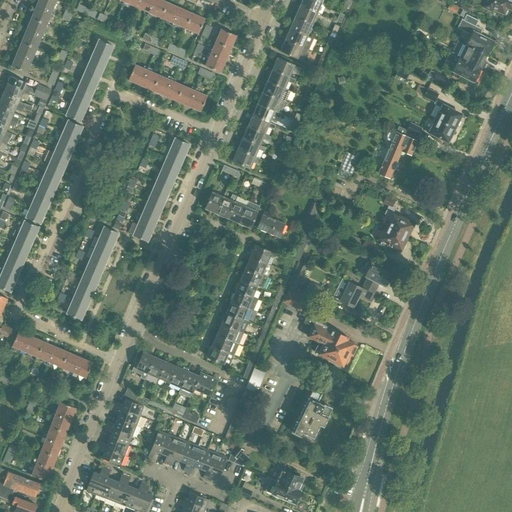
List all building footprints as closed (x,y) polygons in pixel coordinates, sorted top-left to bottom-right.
[(43,0),(17,66),(34,72),(62,0),(43,0)] [(211,17),(170,0),(122,0),(204,33),(211,17)] [(318,0),(302,0),(300,6),(316,13),(321,1),(318,0)] [(350,1),(348,0),(345,0),(341,10),(345,12),(350,1)] [(482,7),(491,11),(492,9),(503,13),(506,8),(510,10),(511,6),(511,0),(483,0),(484,0),(482,7)] [(458,7),(468,12),(470,7),(461,3),(458,7)] [(300,6),(295,17),(311,24),(316,13),(300,6)] [(339,13),(336,21),(340,23),(344,15),(339,13)] [(469,35),(470,36),(466,45),(487,55),(494,42),(480,35),(483,30),(476,26),(478,21),(466,15),(463,20),(461,19),(456,28),(469,35)] [(295,17),(290,28),(306,35),(311,24),(295,17)] [(421,22),(418,29),(435,36),(438,30),(421,22)] [(227,73),(242,35),(225,28),(210,67),(227,73)] [(290,28),(285,40),(301,47),(307,50),(308,50),(314,39),(306,36),(306,35),(290,28)] [(148,33),(146,38),(159,45),(161,40),(148,33)] [(330,36),(326,44),(331,46),(334,38),(330,36)] [(99,40),(94,51),(94,52),(108,58),(113,46),(99,40)] [(285,40),(280,52),(296,59),(303,62),(307,50),(301,47),(285,40)] [(171,43),(169,49),(186,57),(189,50),(171,43)] [(147,44),(145,50),(159,54),(161,48),(147,44)] [(459,58),(480,69),(487,55),(466,45),(459,58)] [(88,54),(92,56),(89,62),(103,68),(108,58),(94,52),(94,51),(90,49),(88,54)] [(452,76),(459,79),(460,75),(474,82),(480,69),(459,58),(449,53),(445,61),(455,66),(452,72),(454,73),(452,76)] [(294,65),(278,58),(272,70),(288,78),(292,70),(298,73),(300,68),(294,65)] [(320,59),(316,68),(321,70),(324,61),(320,59)] [(89,62),(84,73),(98,79),(103,68),(89,62)] [(209,92),(138,63),(131,80),(202,110),(209,92)] [(215,78),(216,72),(201,68),(199,74),(215,78)] [(288,78),(272,70),(267,81),(284,89),(287,81),(293,84),(295,80),(288,78)] [(397,78),(407,82),(410,75),(401,70),(397,78)] [(430,70),(427,76),(442,84),(445,78),(430,70)] [(84,73),(80,84),(94,90),(98,79),(84,73)] [(10,76),(6,84),(29,93),(40,98),(46,101),(50,90),(37,85),(34,90),(31,89),(24,86),(26,82),(10,76)] [(262,93),(279,100),(285,103),(288,104),(289,101),(287,100),(290,91),(284,89),(267,81),(262,93)] [(6,84),(3,91),(19,98),(26,101),(27,97),(29,93),(6,84)] [(75,94),(89,100),(94,90),(80,84),(75,94)] [(51,97),(57,99),(62,89),(56,86),(51,97)] [(420,86),(417,92),(435,102),(438,95),(420,86)] [(3,91),(0,99),(27,110),(27,111),(30,112),(32,107),(25,103),(24,105),(18,102),(19,98),(3,91)] [(73,99),(71,105),(70,105),(84,111),(89,100),(75,94),(71,92),(68,97),(73,99)] [(279,100),(262,93),(257,104),(280,114),(285,103),(279,100)] [(51,97),(47,105),(48,108),(53,110),(56,103),(57,99),(51,97)] [(0,99),(0,98),(0,107),(13,113),(14,109),(21,112),(25,114),(27,111),(27,110),(0,99)] [(40,98),(37,106),(39,106),(43,108),(46,101),(40,98)] [(68,110),(66,114),(66,116),(80,122),(84,111),(70,105),(71,105),(66,103),(64,108),(68,110)] [(280,114),(257,104),(253,115),(269,123),(272,115),(279,118),(280,114)] [(437,111),(439,112),(436,119),(454,127),(455,126),(457,126),(459,121),(458,120),(460,115),(443,106),(442,107),(440,106),(437,111)] [(0,107),(0,116),(16,124),(19,125),(21,121),(18,120),(20,116),(13,113),(0,107)] [(49,118),(52,112),(46,109),(43,116),(49,118)] [(32,112),(29,120),(32,121),(31,121),(37,123),(40,116),(36,114),(32,112)] [(269,123),(253,115),(247,127),(264,134),(267,127),(274,130),(276,125),(269,123)] [(0,116),(0,125),(6,128),(9,129),(12,131),(13,127),(15,128),(16,124),(0,116)] [(429,132),(447,141),(454,127),(436,119),(429,132)] [(63,131),(77,137),(82,126),(68,120),(63,131)] [(31,121),(28,128),(29,129),(33,131),(37,123),(31,121)] [(47,124),(41,121),(36,133),(42,135),(47,124)] [(398,127),(396,132),(406,136),(417,141),(415,140),(417,135),(416,135),(419,128),(410,124),(407,130),(398,127)] [(0,125),(0,134),(11,139),(13,140),(15,136),(11,135),(5,132),(6,128),(0,125)] [(292,125),(288,133),(293,135),(296,127),(292,125)] [(271,137),(264,134),(247,127),(243,138),(259,145),(262,138),(269,141),(271,137)] [(406,136),(396,132),(391,130),(388,133),(386,136),(387,140),(391,142),(378,173),(390,178),(393,169),(394,170),(397,162),(396,162),(400,155),(402,156),(404,155),(405,153),(411,155),(417,141),(406,136)] [(77,137),(63,131),(59,142),(72,148),(77,137)] [(0,134),(0,143),(6,145),(7,142),(8,142),(9,142),(11,139),(0,134)] [(151,140),(157,143),(160,137),(153,134),(151,140)] [(189,144),(175,138),(170,149),(184,155),(189,144)] [(259,145),(243,138),(237,150),(254,157),(257,149),(264,152),(266,148),(259,145)] [(54,153),(68,159),(72,148),(59,142),(54,153)] [(0,143),(0,151),(7,155),(8,152),(4,150),(6,145),(0,143)] [(184,155),(170,149),(165,160),(179,166),(184,155)] [(254,157),(237,150),(232,161),(249,168),(252,162),(258,165),(261,160),(254,157)] [(346,152),(339,169),(352,174),(359,157),(346,152)] [(49,163),(63,170),(68,159),(54,153),(49,163)] [(34,158),(27,154),(23,164),(29,167),(31,162),(32,162),(34,158)] [(16,158),(13,166),(18,168),(21,161),(17,159),(16,158)] [(179,166),(165,160),(161,170),(175,176),(179,166)] [(46,171),(44,174),(58,180),(63,170),(49,163),(49,165),(43,162),(40,168),(46,171)] [(140,166),(139,166),(137,173),(142,176),(145,169),(146,169),(148,165),(142,162),(140,166)] [(23,164),(20,169),(27,172),(29,167),(23,164)] [(224,165),(224,166),(221,171),(233,176),(235,170),(224,165)] [(279,167),(272,165),(270,171),(276,173),(279,167)] [(10,174),(11,174),(11,175),(14,176),(18,168),(13,166),(10,174)] [(175,176),(161,170),(156,181),(170,187),(175,176)] [(40,185),(54,191),(58,180),(44,174),(40,185)] [(13,185),(20,188),(24,178),(17,175),(13,185)] [(151,192),(165,198),(170,187),(156,181),(151,192)] [(2,189),(8,192),(11,184),(5,182),(2,189)] [(135,185),(129,182),(126,190),(132,193),(133,189),(134,189),(135,185)] [(271,196),(276,185),(270,182),(265,193),(271,196)] [(20,188),(13,185),(9,196),(15,199),(20,188)] [(35,195),(49,202),(54,191),(40,185),(35,195)] [(148,190),(138,186),(136,190),(147,195),(148,190)] [(165,198),(151,192),(147,203),(161,209),(165,198)] [(212,192),(204,209),(216,214),(223,197),(212,192)] [(229,200),(223,197),(216,214),(227,219),(237,196),(232,194),(229,200)] [(380,194),(377,200),(389,206),(391,207),(392,206),(395,200),(386,196),(385,197),(380,194)] [(30,206),(44,212),(49,202),(35,195),(30,206)] [(15,199),(9,196),(4,208),(10,211),(15,199)] [(248,201),(237,196),(227,219),(238,223),(245,207),(246,207),(248,201)] [(161,209),(147,203),(142,213),(156,219),(161,209)] [(44,212),(30,206),(26,217),(40,223),(44,212)] [(406,218),(393,212),(396,208),(392,206),(391,207),(389,206),(384,214),(390,217),(385,226),(407,236),(413,223),(405,219),(406,218)] [(246,207),(245,207),(238,223),(249,228),(257,211),(246,207)] [(0,217),(0,222),(4,224),(8,214),(2,212),(0,217)] [(284,224),(272,219),(273,217),(272,215),(265,212),(263,215),(262,214),(256,227),(278,237),(284,224)] [(156,219),(142,213),(137,224),(151,230),(156,219)] [(19,231),(33,238),(38,227),(24,221),(19,231)] [(116,221),(114,227),(119,229),(122,224),(116,221)] [(133,235),(146,241),(151,230),(137,224),(133,235)] [(310,235),(314,226),(309,224),(305,233),(310,235)] [(379,244),(385,247),(387,244),(400,250),(407,236),(385,226),(378,239),(381,241),(379,244)] [(99,238),(113,244),(118,233),(104,227),(99,238)] [(12,236),(17,237),(15,242),(28,249),(33,238),(19,231),(19,232),(15,230),(12,236)] [(305,233),(294,259),(296,261),(299,262),(310,235),(305,233)] [(349,242),(359,247),(362,240),(352,236),(349,242)] [(113,244),(99,238),(95,249),(109,255),(113,244)] [(361,246),(371,251),(374,245),(364,240),(361,246)] [(10,253),(24,259),(28,249),(15,242),(10,253)] [(254,245),(249,256),(270,265),(275,254),(254,245)] [(109,255),(95,249),(90,259),(104,265),(109,255)] [(370,254),(361,250),(358,255),(368,260),(370,254)] [(5,263),(19,270),(24,259),(10,253),(5,263)] [(270,265),(249,256),(244,267),(267,277),(272,266),(270,265)] [(104,265),(90,259),(85,270),(99,276),(104,265)] [(294,259),(292,259),(287,272),(291,274),(296,261),(294,259)] [(301,261),(295,271),(302,274),(307,264),(301,261)] [(364,277),(366,278),(362,286),(374,292),(379,284),(384,286),(385,284),(387,285),(390,280),(387,279),(391,273),(370,263),(366,261),(363,267),(367,270),(364,277)] [(0,274),(14,281),(19,270),(5,263),(0,274)] [(239,278),(257,286),(262,289),(267,277),(244,267),(239,278)] [(81,281),(95,287),(99,276),(85,270),(81,281)] [(291,274),(287,272),(282,284),(286,285),(291,274)] [(0,274),(0,287),(10,291),(14,281),(0,274)] [(257,286),(239,278),(235,289),(252,297),(257,286)] [(342,279),(333,297),(353,307),(359,294),(371,300),(374,292),(362,286),(361,288),(342,279)] [(95,287),(81,281),(76,291),(90,298),(95,287)] [(175,282),(171,293),(176,295),(180,284),(175,282)] [(303,292),(308,295),(316,298),(321,288),(308,282),(304,291),(303,292)] [(286,285),(282,284),(277,295),(281,297),(286,285)] [(291,285),(288,291),(283,301),(300,310),(308,295),(303,292),(304,291),(291,285)] [(230,301),(247,308),(247,309),(253,311),(258,300),(252,297),(235,289),(230,301)] [(90,298),(76,291),(71,302),(85,308),(90,298)] [(281,297),(277,295),(272,306),(276,308),(281,297)] [(247,308),(230,301),(225,312),(242,319),(247,309),(247,308)] [(85,308),(71,302),(67,313),(81,319),(85,308)] [(276,308),(272,306),(268,317),(272,319),(276,308)] [(220,323),(237,330),(242,319),(225,312),(220,323)] [(272,319),(268,317),(263,329),(267,330),(272,319)] [(317,353),(330,360),(329,362),(340,367),(340,365),(342,366),(342,365),(345,364),(347,359),(347,356),(348,354),(351,356),(351,355),(353,354),(356,348),(356,346),(356,345),(346,340),(347,337),(323,325),(324,324),(309,317),(308,318),(306,317),(303,322),(311,326),(312,328),(308,335),(319,341),(318,342),(321,343),(317,353)] [(244,333),(237,330),(220,323),(215,334),(239,344),(244,333)] [(0,328),(0,334),(9,338),(12,329),(3,326),(1,329),(0,328)] [(267,330),(263,329),(259,339),(262,341),(267,330)] [(87,377),(94,360),(18,330),(12,346),(87,377)] [(234,355),(239,344),(215,334),(210,345),(234,355)] [(262,341),(259,339),(254,351),(258,353),(262,341)] [(205,357),(223,364),(222,365),(229,367),(234,355),(210,345),(205,357)] [(258,353),(254,351),(249,362),(253,364),(258,353)] [(132,371),(141,375),(140,378),(145,380),(147,374),(155,357),(143,352),(140,361),(137,360),(132,371)] [(155,357),(147,374),(158,378),(166,361),(155,357)] [(166,361),(158,378),(169,383),(177,366),(166,361)] [(243,378),(246,379),(253,364),(249,362),(243,378)] [(169,383),(180,388),(181,388),(188,371),(177,366),(169,383)] [(253,368),(247,383),(245,388),(256,392),(264,372),(253,368)] [(181,388),(180,388),(178,393),(189,398),(191,393),(192,393),(201,372),(199,376),(188,371),(181,388)] [(192,393),(194,389),(209,396),(216,379),(201,372),(192,393)] [(139,393),(127,388),(124,395),(136,401),(138,395),(139,393)] [(245,388),(243,392),(243,393),(254,398),(256,392),(245,388)] [(291,432),(301,436),(303,433),(312,437),(319,424),(322,426),(323,425),(324,426),(327,425),(330,420),(329,417),(327,417),(327,415),(330,407),(323,404),(323,405),(316,402),(320,395),(312,391),(308,398),(291,432)] [(241,398),(252,403),(254,398),(243,393),(241,398)] [(149,400),(138,395),(136,401),(147,405),(149,400)] [(238,405),(249,409),(252,403),(241,398),(238,405)] [(123,405),(115,402),(114,406),(140,416),(144,406),(125,399),(123,405)] [(147,405),(147,406),(148,403),(159,407),(160,404),(149,399),(149,400),(147,405)] [(50,481),(75,406),(58,400),(33,475),(50,481)] [(170,412),(172,409),(160,404),(159,407),(170,412)] [(236,410),(247,415),(249,409),(238,405),(236,410)] [(112,410),(120,413),(117,419),(136,426),(140,416),(114,406),(112,410)] [(181,417),(183,413),(172,409),(170,412),(181,417)] [(183,413),(181,417),(196,424),(200,416),(185,410),(183,413)] [(234,416),(245,420),(247,415),(236,410),(234,416)] [(245,420),(234,416),(232,421),(243,425),(245,420)] [(115,424),(108,421),(106,426),(132,436),(136,426),(117,419),(115,424)] [(243,425),(232,421),(229,427),(240,431),(243,425)] [(104,430),(112,433),(110,438),(129,445),(132,436),(106,426),(104,430)] [(202,434),(203,428),(194,426),(193,432),(202,434)] [(227,433),(238,437),(240,431),(229,427),(227,433)] [(168,434),(158,430),(148,456),(152,458),(155,450),(160,453),(168,434)] [(227,433),(225,438),(235,443),(238,437),(227,433)] [(160,453),(166,455),(163,462),(167,464),(177,438),(168,434),(160,453)] [(108,444),(100,441),(98,445),(125,455),(129,445),(110,438),(108,444)] [(187,442),(177,438),(167,464),(171,465),(174,458),(180,460),(187,442)] [(180,460),(186,463),(183,470),(187,471),(197,445),(187,442),(180,460)] [(10,443),(4,460),(10,463),(16,446),(10,443)] [(244,451),(235,443),(228,460),(234,463),(244,467),(246,465),(244,463),(249,458),(243,453),(244,451)] [(97,449),(104,452),(102,458),(121,466),(125,455),(98,445),(97,449)] [(207,449),(197,445),(187,471),(191,473),(194,466),(200,468),(207,449)] [(200,468),(205,470),(203,477),(206,479),(216,453),(207,449),(200,468)] [(226,457),(216,453),(206,479),(211,480),(213,473),(219,475),(226,457)] [(279,474),(276,480),(277,481),(277,482),(301,492),(304,484),(302,483),(304,479),(283,470),(284,469),(285,466),(279,464),(277,468),(282,470),(280,474),(279,474)] [(98,474),(92,472),(85,490),(96,495),(106,468),(101,467),(98,474)] [(0,468),(0,496),(0,497),(4,485),(14,489),(16,484),(19,476),(8,472),(8,471),(0,468)] [(110,470),(106,468),(96,495),(106,499),(113,480),(107,477),(110,470)] [(118,482),(113,480),(106,499),(116,502),(126,476),(121,474),(118,482)] [(40,484),(19,476),(16,484),(14,489),(35,497),(40,484)] [(129,478),(126,476),(116,502),(125,506),(133,487),(127,485),(129,478)] [(268,483),(264,492),(295,505),(301,492),(277,482),(277,481),(276,480),(270,478),(268,483)] [(137,489),(133,487),(125,506),(135,510),(145,484),(140,482),(137,489)] [(242,488),(240,494),(249,498),(253,487),(244,483),(242,488)] [(149,485),(145,484),(135,510),(140,511),(145,511),(152,495),(146,493),(149,485)] [(4,485),(0,497),(12,501),(11,504),(17,506),(14,511),(33,511),(36,505),(12,496),(14,489),(4,485)] [(188,498),(180,495),(179,499),(204,509),(208,499),(190,492),(188,498)] [(177,503),(185,506),(182,511),(203,511),(204,509),(179,499),(177,503)] [(226,511),(229,506),(221,503),(218,510),(222,511),(226,511)]
